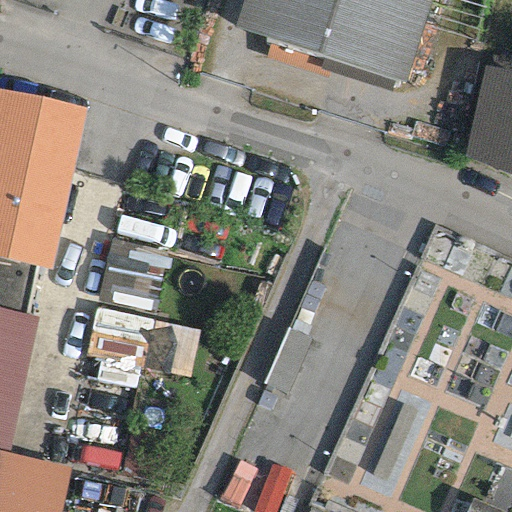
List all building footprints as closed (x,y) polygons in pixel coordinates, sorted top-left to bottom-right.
[(429,0),(242,0),(235,25),(404,78),(429,0)] [(511,173),(511,72),(484,66),(463,159),(511,174),(511,173)] [(85,109),(0,90),(0,260),(34,268),(51,271),(85,109)] [(34,268),(0,260),(0,309),(24,315),(34,268)] [(0,309),(0,451),(6,453),(36,318),(24,315),(0,309)] [(88,371),(185,372),(186,317),(89,316),(88,371)] [(58,511),(68,466),(6,453),(0,451),(0,511),(58,511)]
